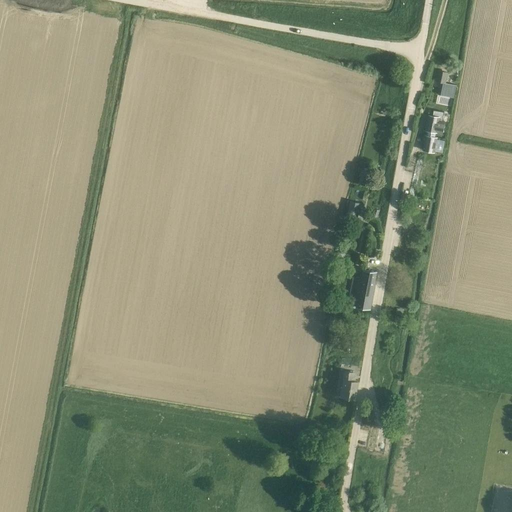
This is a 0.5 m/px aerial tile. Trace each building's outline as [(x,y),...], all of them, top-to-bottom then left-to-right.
[(436,81),(437,81),(440,82),(438,95),(447,97),(450,79),(451,74),(448,73),(448,72),(438,70),(436,81)] [(426,136),(423,150),(426,151),(434,152),(435,151),(437,139),(437,137),(435,137),(436,132),(437,132),(443,133),(445,122),(442,121),(444,112),(434,110),(433,116),(429,115),(426,130),(429,131),(428,136),(426,135),(426,136)] [(348,211),(346,220),(357,223),(359,213),(362,203),(351,201),(350,201),(348,211)] [(358,307),(360,308),(370,309),(377,272),(365,270),(363,280),(356,278),(352,296),(360,297),(358,307)] [(341,397),(356,399),(358,382),(353,381),(355,373),(345,372),(341,397)] [(365,408),(362,423),(370,424),(373,410),(365,408)] [(327,447),(315,445),(312,455),(325,458),(327,447)]
